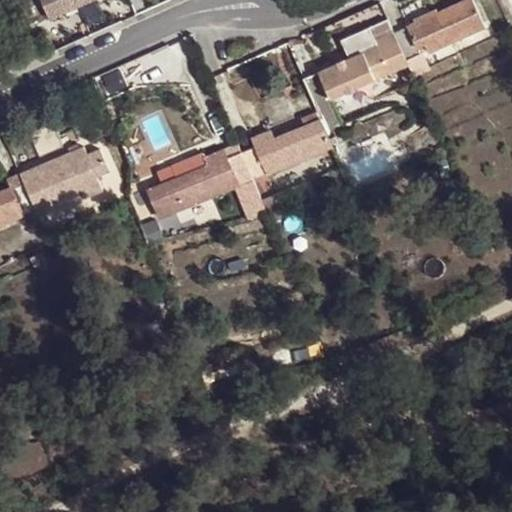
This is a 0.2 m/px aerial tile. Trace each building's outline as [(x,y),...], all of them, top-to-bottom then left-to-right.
[(90,0),(40,0),(49,19),(86,2),(90,0)] [(417,23),(396,32),(411,65),(415,76),(432,68),(421,45),(428,42),(433,50),(488,26),(476,0),(469,0),(440,13),(439,10),(427,15),(416,20),(417,23)] [(396,32),(394,30),(377,39),(380,47),(342,65),(303,82),(318,115),(321,122),(322,123),(328,135),(346,127),(334,101),(411,65),(396,32)] [(305,120),(308,128),(322,123),(321,122),(318,115),(305,120)] [(334,149),(328,135),(322,123),(308,128),(274,142),(270,136),(261,140),(251,144),(254,151),(241,155),(253,181),(253,182),(334,149)] [(19,177),(22,185),(23,185),(34,212),(35,215),(50,208),(48,204),(79,192),(82,198),(101,191),(94,176),(107,170),(97,147),(84,153),(83,149),(51,163),(19,177)] [(241,155),(239,148),(221,156),(202,164),(205,170),(179,181),(163,187),(149,193),(160,220),(238,188),(252,222),(267,215),(261,200),(253,182),(253,181),(241,155)] [(158,175),(163,187),(179,181),(174,168),(158,175)] [(4,183),(8,192),(22,185),(19,177),(4,183)] [(34,212),(23,185),(22,185),(8,192),(0,195),(0,227),(28,215),(28,218),(35,215),(34,212)] [(277,195),(261,200),(267,215),(283,210),(277,195)]
